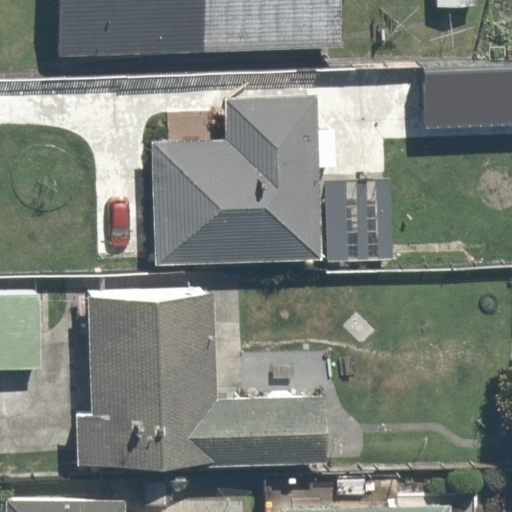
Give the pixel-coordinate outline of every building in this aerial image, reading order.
[(335,0),(52,0),(53,51),(335,50),(335,0)] [(511,66),(419,68),(420,124),(511,122),(511,66)] [(227,141),(150,142),(153,265),(320,261),(317,96),(226,98),(227,141)] [(390,178),(325,181),(328,261),(394,258),(390,178)] [(48,291),(0,290),(0,366),(47,368),(48,291)] [(71,410),(71,465),(336,462),(336,399),(220,400),(219,293),(86,294),(88,410),(71,410)] [(122,511),(122,490),(4,492),(4,511),(122,511)]
